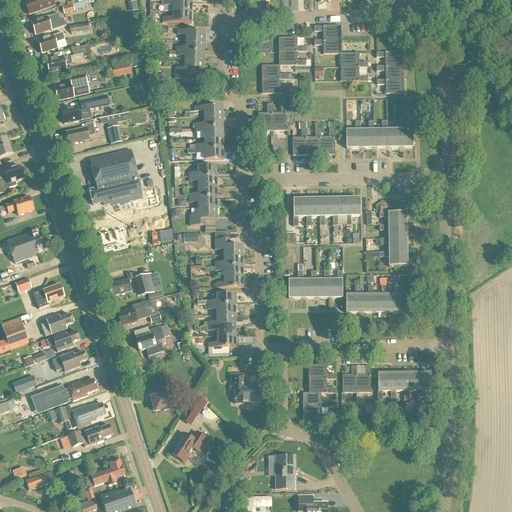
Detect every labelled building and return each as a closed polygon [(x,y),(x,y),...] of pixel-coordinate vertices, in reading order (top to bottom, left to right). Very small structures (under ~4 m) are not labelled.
[(53,1),(51,2),(50,0),(34,0),(24,4),(26,9),(25,11),(26,14),(28,15),(28,16),(44,11),(44,10),(55,7),(53,1)] [(129,4),(131,12),(139,10),(137,2),(129,4)] [(164,7),(173,8),(173,14),(192,15),(192,4),(164,3),(164,7)] [(63,8),(64,15),(74,13),(73,6),(63,8)] [(164,20),(163,24),(191,26),(192,15),(173,14),(173,20),(164,20)] [(51,31),(49,26),(58,23),(56,16),(31,24),(33,29),(32,30),(33,34),(35,35),(35,36),(51,31)] [(88,26),(69,29),(70,35),(89,33),(88,26)] [(161,39),(175,38),(174,28),(160,29),(161,39)] [(340,28),(313,29),(313,34),(322,34),(322,42),(341,42),(340,28)] [(186,43),(205,44),(205,33),(178,32),(177,37),(186,37),(186,43)] [(57,50),(56,45),(64,42),(62,35),(39,43),(40,47),(39,47),(42,55),(57,50)] [(296,55),(305,55),(305,49),(296,49),(296,40),(278,40),(278,55),(296,55)] [(322,42),(313,43),(313,48),(322,48),(322,57),(339,57),(341,56),(341,42),(322,42)] [(204,54),(205,44),(186,43),(186,50),(177,49),(177,48),(170,48),(170,53),(177,54),(204,54)] [(85,59),(90,57),(88,47),(72,51),(74,57),(84,55),(85,59)] [(402,53),(375,54),(375,59),(385,59),(385,69),(403,68),(402,53)] [(185,58),(185,64),(204,65),(204,54),(177,54),(177,58),(185,58)] [(278,68),(279,69),(305,68),(305,63),(296,63),(296,55),(278,55),(278,68)] [(341,56),(339,57),(340,71),(358,70),(367,70),(367,64),(358,64),(358,56),(341,56)] [(51,61),(51,62),(46,63),(48,75),(50,77),(52,78),(55,77),(57,76),(57,74),(66,72),(65,67),(71,66),(70,58),(57,61),(56,60),(51,61)] [(176,71),(176,81),(190,82),(190,76),(204,77),(204,65),(185,64),(185,71),(176,71)] [(129,66),(112,70),(114,79),(131,75),(129,66)] [(279,77),(279,69),(278,68),(261,68),(261,82),(280,82),(288,82),(288,77),(279,77)] [(403,68),(385,69),(375,69),(375,74),(385,74),(385,82),(403,82),(403,68)] [(358,70),(340,71),(340,84),(367,83),(367,78),(358,78),(358,70)] [(87,84),(89,84),(88,77),(84,78),(84,77),(69,80),(71,86),(55,90),(56,94),(55,97),(57,102),(89,95),(87,84)] [(280,82),(261,82),(261,96),(289,96),(288,90),(280,91),(280,82)] [(385,82),(375,83),(375,87),(385,87),(385,96),(403,96),(403,82),(385,82)] [(80,108),(61,113),(64,126),(81,122),(80,116),(82,116),(82,113),(109,107),(107,97),(79,103),(80,108)] [(280,115),(273,115),(273,133),(287,133),(285,106),(280,106),(280,115)] [(272,107),(266,107),(267,115),(257,116),(258,134),(273,133),(273,115),(272,107)] [(222,109),(195,109),(195,114),(204,114),(204,120),(223,119),(222,109)] [(116,121),(114,117),(101,120),(103,125),(116,121)] [(204,127),(195,127),(195,130),(223,130),(223,119),(204,120),(204,127)] [(86,129),(66,134),(69,146),(78,144),(79,145),(82,144),(82,143),(89,141),(89,138),(95,136),(92,123),(85,125),(86,129)] [(355,123),(355,132),(345,133),(346,151),(360,150),(360,132),(360,123),(355,123)] [(368,132),(360,132),(360,150),(373,150),(373,132),(373,123),(368,123),(368,132)] [(381,123),(381,132),(373,132),(373,150),(387,150),(386,132),(386,123),(381,123)] [(400,123),(394,123),(395,132),(386,132),(387,150),(400,150),(400,132),(400,123)] [(408,123),(408,132),(400,132),(400,150),(413,149),(412,132),(413,132),(413,123),(408,123)] [(122,144),(119,128),(107,131),(111,147),(122,144)] [(223,130),(195,130),(195,135),(204,135),(204,141),(223,140),(223,130)] [(320,140),(320,158),(334,157),(334,130),(328,131),(328,139),(320,140)] [(301,131),(301,140),(292,140),(292,158),(307,158),(306,140),(306,131),(301,131)] [(320,158),(320,140),(320,131),(314,131),(315,140),(306,140),(307,158),(320,158)] [(5,139),(0,141),(0,158),(11,155),(5,139)] [(223,140),(204,141),(204,147),(196,148),(196,151),(223,151),(223,140)] [(223,151),(196,151),(196,156),(205,156),(205,162),(223,162),(223,151)] [(89,193),(92,207),(103,205),(103,208),(111,206),(112,207),(142,200),(131,152),(89,162),(96,191),(89,193)] [(19,167),(0,173),(0,180),(5,179),(8,190),(16,187),(14,183),(23,180),(19,167)] [(217,168),(198,168),(198,175),(189,175),(189,179),(217,179),(217,168)] [(217,179),(189,179),(189,184),(198,184),(198,190),(217,189),(217,179)] [(198,196),(190,196),(190,200),(217,200),(217,189),(198,190),(198,196)] [(13,204),(5,207),(8,214),(16,212),(17,217),(33,212),(29,198),(13,203),(13,204)] [(217,200),(190,200),(190,205),(199,205),(199,211),(218,210),(217,200)] [(318,201),(319,219),(319,228),(324,228),(324,219),(332,219),(332,200),(318,201)] [(332,200),(332,219),(332,227),(337,227),(337,219),(345,219),(345,200),(332,200)] [(345,200),(345,219),(346,227),(351,227),(350,218),(360,218),(360,200),(345,200)] [(306,201),(293,201),(293,218),(293,219),(293,228),(298,228),(298,219),(306,219),(306,201)] [(306,201),(306,219),(306,228),(311,228),(311,219),(319,219),(318,201),(306,201)] [(199,211),(199,217),(190,218),(190,228),(205,228),(205,222),(218,221),(218,210),(199,211)] [(120,215),(122,227),(131,226),(130,214),(120,215)] [(366,214),(366,227),(375,227),(375,214),(366,214)] [(388,214),(379,214),(379,219),(388,219),(388,227),(406,227),(406,214),(388,214)] [(388,227),(379,227),(379,232),(388,232),(389,240),(406,240),(406,227),(388,227)] [(123,230),(100,235),(102,243),(101,243),(102,248),(104,248),(104,249),(114,247),(115,249),(126,246),(123,230)] [(35,253),(46,249),(40,234),(32,237),(30,234),(6,243),(14,265),(36,257),(35,253)] [(184,243),(198,242),(198,234),(184,234),(184,243)] [(287,244),(298,244),(298,234),(287,234),(287,244)] [(389,240),(379,240),(379,245),(389,245),(389,254),(406,253),(406,240),(389,240)] [(230,241),(215,241),(215,253),(224,252),(224,258),(243,257),(243,247),(230,248),(230,241)] [(406,253),(389,254),(380,254),(380,259),(389,259),(389,268),(407,268),(406,253)] [(224,258),(224,265),(215,265),(215,269),(243,268),(243,257),(224,258)] [(243,268),(215,269),(216,273),(225,273),(225,279),(244,278),(243,268)] [(297,283),(288,283),(288,300),(303,300),(303,283),(302,273),(297,273),(297,283)] [(311,282),(303,283),(303,300),(316,300),(316,282),(316,273),(311,273),(311,282)] [(324,273),(324,282),(316,282),(316,300),(329,300),(329,282),(329,273),(324,273)] [(329,282),(329,300),(341,300),(341,282),(342,282),(342,273),(337,273),(337,282),(329,282)] [(130,283),(130,281),(132,280),(131,275),(127,276),(128,281),(108,287),(111,298),(120,296),(121,297),(124,296),(125,294),(131,293),(129,284),(130,283)] [(155,294),(150,276),(134,281),(139,298),(155,294)] [(225,286),(216,286),(216,290),(244,289),(244,278),(225,279),(225,286)] [(18,295),(31,290),(28,280),(15,285),(18,295)] [(48,307),(47,304),(64,298),(59,285),(42,291),(33,295),(38,310),(48,307)] [(368,297),(360,297),(360,315),(373,314),(373,297),(373,287),(368,288),(368,297)] [(399,297),(400,297),(400,287),(394,288),(395,297),(386,297),(387,314),(399,314),(399,297)] [(355,288),(355,297),(345,297),(346,315),(360,315),(360,297),(360,288),(355,288)] [(382,297),(373,297),(373,314),(387,314),(386,297),(386,288),(381,288),(382,297)] [(216,304),(207,304),(207,307),(235,307),(235,296),(216,296),(216,304)] [(158,315),(153,300),(131,307),(132,310),(117,315),(117,317),(116,318),(118,321),(119,322),(121,328),(130,325),(132,326),(135,325),(136,323),(137,323),(137,322),(149,318),(148,318),(158,315)] [(235,307),(207,307),(207,313),(216,313),(216,318),(235,318),(235,307)] [(172,310),(158,314),(161,323),(175,318),(172,310)] [(65,327),(73,324),(70,316),(59,319),(59,317),(45,322),(46,324),(41,326),(45,337),(50,336),(51,336),(66,331),(65,327)] [(235,318),(216,318),(216,326),(207,326),(207,328),(235,328),(235,318)] [(0,354),(9,351),(28,344),(19,319),(0,326),(6,341),(0,343),(0,354)] [(150,337),(135,341),(139,353),(144,351),(147,360),(162,356),(159,346),(156,347),(154,342),(163,339),(160,328),(149,332),(150,337)] [(235,328),(207,328),(207,334),(217,334),(217,339),(236,339),(235,328)] [(71,344),(79,341),(76,333),(66,337),(65,334),(44,341),(47,350),(55,347),(57,353),(73,348),(71,344)] [(217,346),(208,346),(208,350),(236,349),(236,339),(217,339),(217,346)] [(72,354),(59,359),(64,374),(80,368),(79,365),(87,362),(84,354),(73,357),(72,354)] [(34,368),(30,355),(22,358),(27,370),(34,368)] [(46,361),(44,355),(33,358),(36,365),(46,361)] [(53,362),(47,365),(50,373),(57,371),(53,362)] [(309,382),(327,382),(336,382),(336,376),(327,376),(327,367),(309,367),(309,382)] [(351,378),(342,378),(342,396),(357,395),(356,378),(356,369),(351,369),(351,378)] [(356,378),(357,395),(371,395),(370,369),(365,369),(365,377),(356,378)] [(390,375),(378,375),(378,393),(377,393),(377,402),(383,402),(382,393),(390,393),(390,375)] [(396,402),(395,393),(404,393),(403,375),(390,375),(390,393),(390,402),(396,402)] [(417,375),(403,375),(404,393),(404,402),(409,402),(409,393),(417,393),(417,375)] [(417,375),(417,393),(417,402),(422,402),(422,393),(431,393),(431,375),(417,375)] [(15,396),(37,387),(33,376),(10,385),(15,396)] [(245,388),(245,376),(231,376),(231,390),(235,390),(235,405),(243,405),(243,403),(249,403),(249,404),(259,404),(259,388),(245,388)] [(86,395),(96,391),(92,381),(82,385),(81,383),(69,388),(67,382),(53,387),(56,395),(68,391),(72,403),(87,397),(86,395)] [(309,396),(321,396),(336,396),(336,390),(327,390),(327,382),(309,382),(309,395),(309,396)] [(166,394),(160,395),(161,396),(151,399),(153,405),(150,406),(152,412),(154,412),(155,413),(162,411),(163,413),(171,410),(167,397),(180,393),(178,385),(164,389),(166,394)] [(309,395),(303,395),(303,410),(321,409),(330,409),(330,404),(321,404),(321,396),(309,396),(309,395)] [(197,396),(190,407),(195,410),(202,400),(197,396)] [(71,413),(73,420),(77,430),(89,425),(88,423),(93,421),(94,419),(104,415),(100,405),(94,408),(93,406),(86,409),(85,407),(71,413)] [(54,412),(59,426),(73,420),(71,413),(67,414),(65,408),(54,412)] [(321,409),(303,410),(303,423),(330,423),(330,417),(321,418),(321,409)] [(109,428),(100,432),(99,430),(81,437),(80,435),(68,439),(72,451),(83,446),(85,450),(90,448),(103,443),(103,441),(112,437),(109,428)] [(178,443),(175,448),(177,449),(172,456),(184,464),(190,456),(188,456),(192,450),(199,454),(208,441),(197,434),(192,440),(183,434),(177,443),(178,443)] [(294,457),(275,457),(275,492),(295,491),(294,457)] [(119,461),(108,464),(110,471),(90,477),(94,488),(106,484),(108,488),(115,485),(114,481),(124,478),(119,461)] [(45,475),(25,482),(29,493),(48,486),(45,475)] [(244,483),(240,481),(236,484),(237,488),(240,492),(244,494),(248,491),(247,486),(244,483)] [(128,511),(135,510),(129,491),(100,501),(100,498),(88,503),(79,508),(80,511),(93,511),(103,508),(103,511),(128,511)] [(85,494),(88,502),(94,500),(91,492),(85,494)] [(313,497),(298,497),(298,511),(326,511),(327,504),(313,504),(313,497)]
